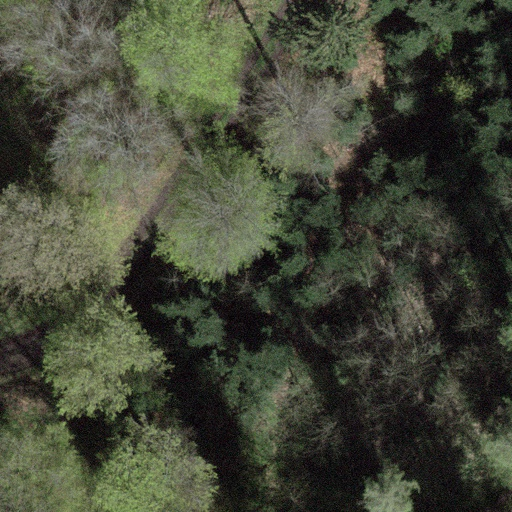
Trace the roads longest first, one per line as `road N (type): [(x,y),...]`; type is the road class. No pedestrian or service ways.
road 1 (track): [(297,0),(136,273),(94,325),(0,384)]
road 2 (track): [(0,455),(166,511)]
